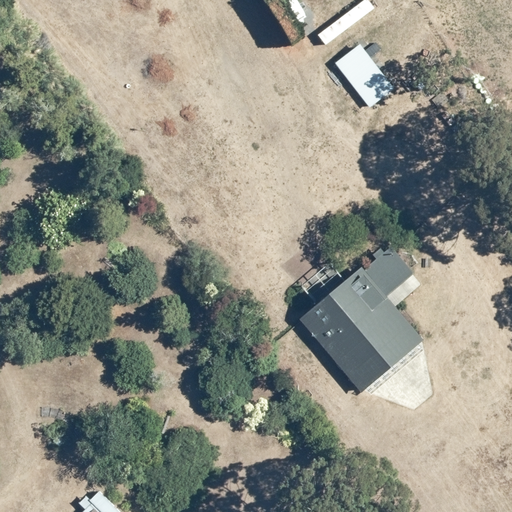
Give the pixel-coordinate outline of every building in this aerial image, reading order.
[(372,9),(364,0),(360,0),(314,35),(322,46),(372,9)] [(390,90),(355,45),(332,63),(367,108),(390,90)] [(378,259),(365,269),(396,305),(421,284),(413,275),(415,273),(395,249),(392,246),(386,252),(382,247),(374,254),(378,259)] [(363,266),(300,319),(302,321),(362,393),(363,391),(423,340),(424,339),(396,305),(365,269),(363,266)] [(125,511),(96,482),(74,505),(80,511),(125,511)]
